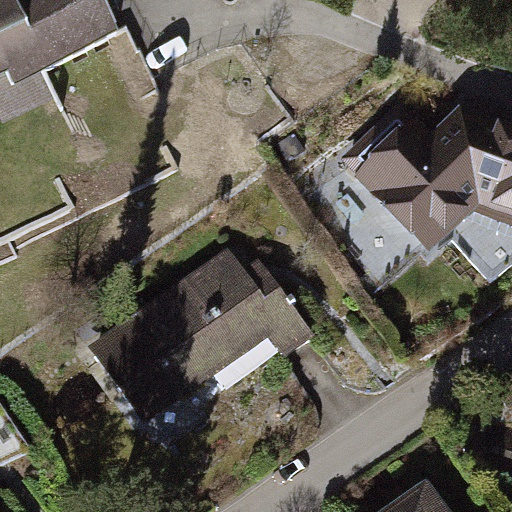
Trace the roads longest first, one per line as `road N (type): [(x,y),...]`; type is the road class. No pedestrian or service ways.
road 1 (residential): [(511,342),(267,511)]
road 2 (residential): [(511,95),(249,0)]
